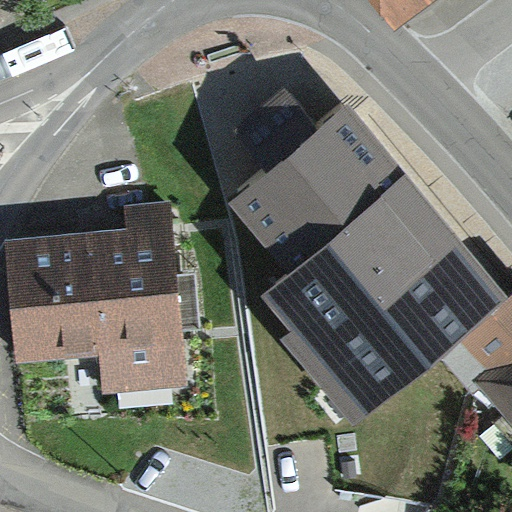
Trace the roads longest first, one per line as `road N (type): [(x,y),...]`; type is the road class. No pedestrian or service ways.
road 1 (tertiary): [(323,0),(413,79),(511,194)]
road 2 (unclassified): [(0,205),(114,47)]
road 3 (residential): [(114,47),(0,94)]
